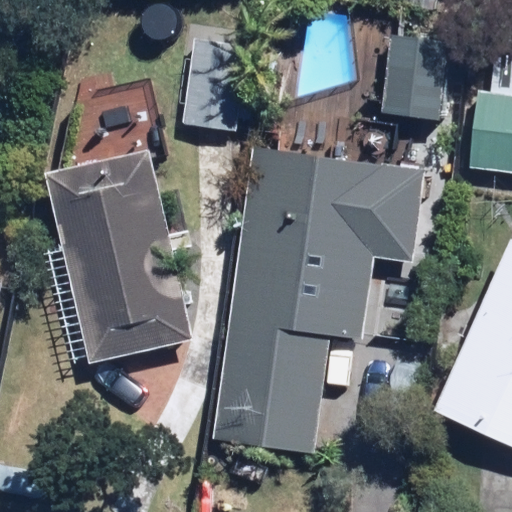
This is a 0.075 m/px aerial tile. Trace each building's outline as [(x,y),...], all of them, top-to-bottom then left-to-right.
[(238,141),(245,43),(178,39),(172,136),(238,141)] [(447,45),(376,40),(370,121),(441,127),(447,45)] [(511,59),(494,58),(491,97),(475,96),(469,173),(511,176),(511,59)] [(153,153),(52,172),(88,366),(189,348),(153,153)] [(424,181),(246,161),(213,447),(314,459),(327,341),(366,345),(375,262),(414,267),(424,181)] [(511,248),(433,419),(511,455),(511,248)]
